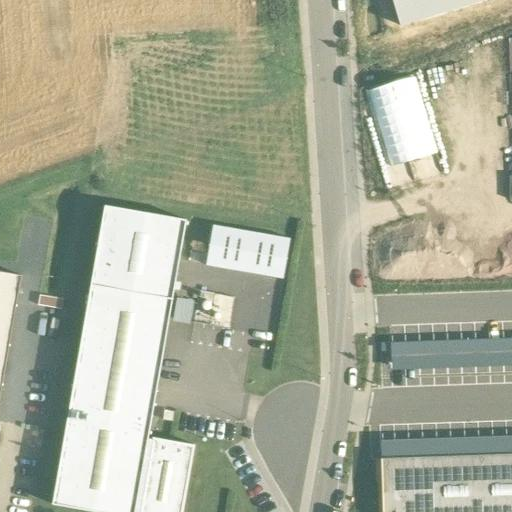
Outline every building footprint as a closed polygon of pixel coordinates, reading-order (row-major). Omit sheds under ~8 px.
[(393,0),(401,25),(482,0),(393,0)] [(412,174),(439,165),(430,140),(404,149),(412,174)] [(371,189),(380,187),(375,164),(365,166),(371,189)] [(185,221),(103,207),(90,286),(171,300),(185,221)] [(511,263),(511,221),(466,224),(467,266),(511,263)] [(204,265),(282,280),(289,241),(212,226),(204,265)] [(0,378),(19,276),(0,272),(0,378)] [(90,286),(51,505),(90,511),(133,511),(147,439),(171,300),(90,286)] [(380,461),(511,456),(511,437),(379,442),(380,461)] [(181,511),(193,446),(151,438),(151,440),(147,439),(134,511),(181,511)] [(382,511),(511,511),(511,456),(380,461),(382,511)]
